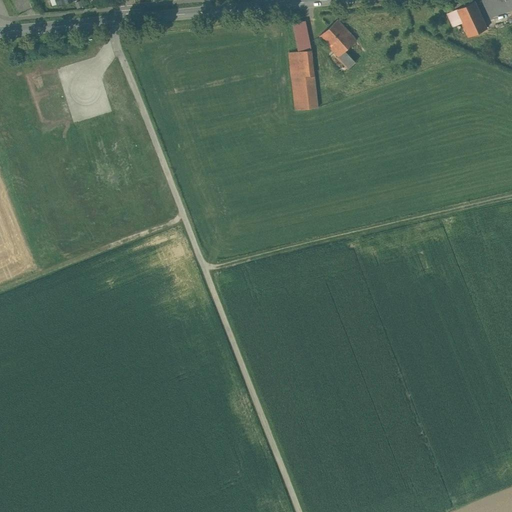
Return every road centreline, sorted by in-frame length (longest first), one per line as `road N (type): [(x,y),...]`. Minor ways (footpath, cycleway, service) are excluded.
road 1 (track): [(298,511),(109,20)]
road 2 (track): [(511,197),(205,270)]
road 3 (track): [(0,292),(184,218)]
road 4 (tertiary): [(130,18),(320,0)]
road 5 (tertiary): [(0,31),(130,18)]
